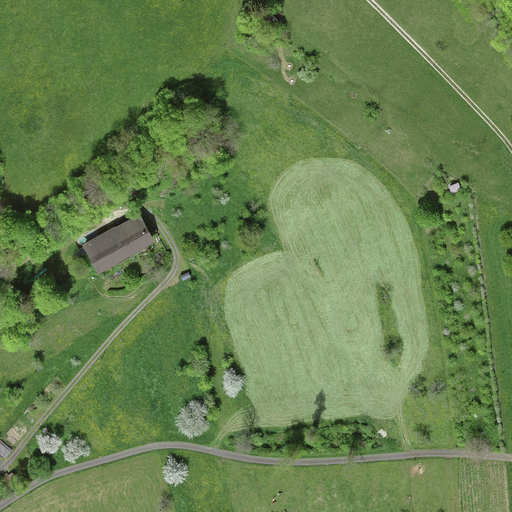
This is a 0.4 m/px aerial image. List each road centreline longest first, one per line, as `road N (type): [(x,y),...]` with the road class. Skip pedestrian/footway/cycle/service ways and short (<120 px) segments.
road 1 (track): [(0,508),(57,473),(178,444),(259,460),(442,452),(511,458)]
road 2 (track): [(158,210),(175,240),(175,270),(0,471)]
road 3 (track): [(369,0),(511,148)]
